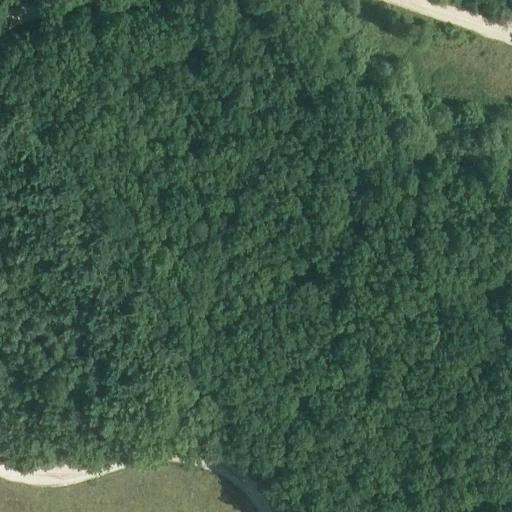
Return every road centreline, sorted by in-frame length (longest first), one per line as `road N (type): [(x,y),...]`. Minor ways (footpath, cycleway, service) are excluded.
road 1 (track): [(274,511),(236,468),(201,451),(148,449),(60,470),(0,461)]
road 2 (track): [(511,34),(397,0)]
